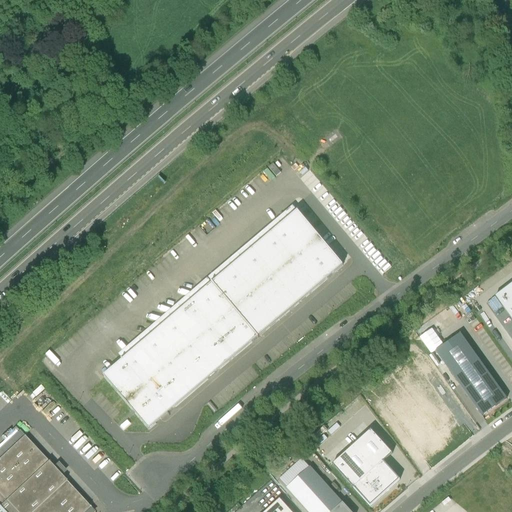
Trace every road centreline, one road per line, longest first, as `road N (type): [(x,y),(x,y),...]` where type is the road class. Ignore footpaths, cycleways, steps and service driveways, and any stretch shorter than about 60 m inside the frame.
road 1 (motorway): [(0,289),(348,0)]
road 2 (unclassified): [(511,214),(191,461),(156,473)]
road 3 (motorway): [(307,0),(0,257)]
road 4 (unclassified): [(511,424),(401,511)]
